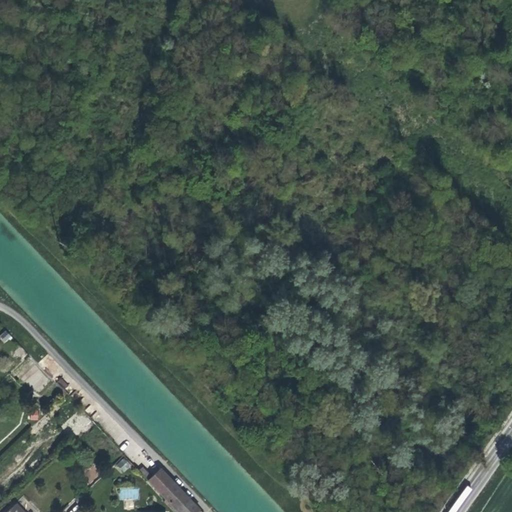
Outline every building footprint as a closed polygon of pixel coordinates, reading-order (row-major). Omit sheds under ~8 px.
[(0,334),(0,337),(4,343),(11,338),(7,331),(0,334)] [(41,410),(28,411),(29,420),(41,419),(41,410)] [(122,457),(115,465),(125,473),(131,465),(122,457)] [(201,511),(159,468),(151,475),(143,467),(138,471),(177,511),(201,511)] [(119,499),(139,500),(139,488),(119,487),(119,499)]
